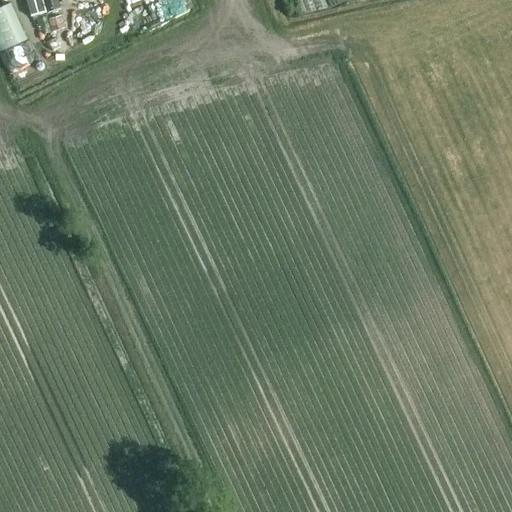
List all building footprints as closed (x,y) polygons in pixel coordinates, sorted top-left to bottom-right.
[(59,8),(56,0),(41,0),(45,12),(59,8)] [(0,7),(0,50),(26,40),(10,3),(0,7)] [(84,6),(69,8),(72,24),(87,21),(84,6)] [(63,24),(60,15),(49,19),(51,28),(63,24)] [(19,50),(0,56),(0,67),(10,95),(33,86),(19,50)]
